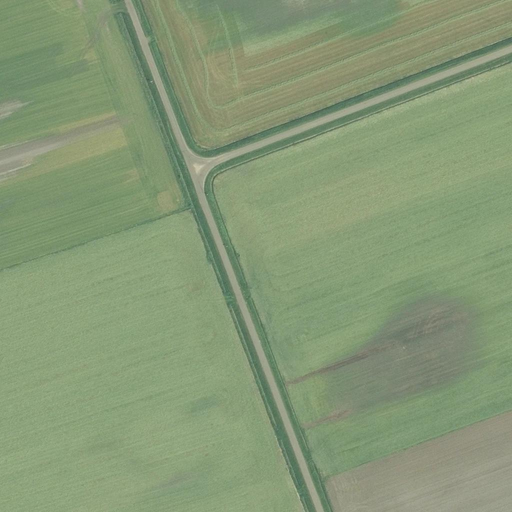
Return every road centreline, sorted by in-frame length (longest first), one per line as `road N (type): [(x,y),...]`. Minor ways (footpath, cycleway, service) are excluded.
road 1 (unclassified): [(319,511),(191,172)]
road 2 (unclassified): [(191,172),(511,49)]
road 3 (unclassified): [(191,172),(127,0)]
